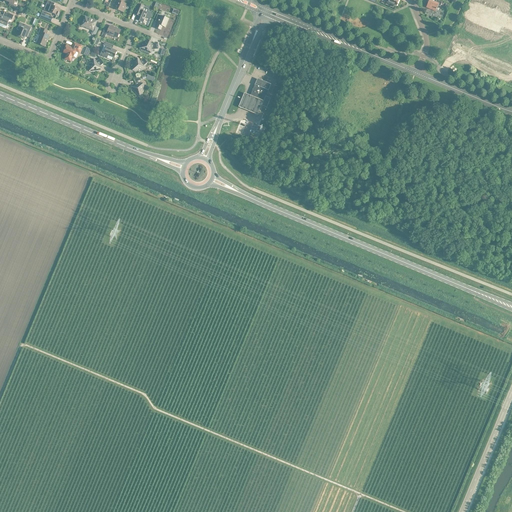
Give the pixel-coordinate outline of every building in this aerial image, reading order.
[(14,4),(15,0),(4,0),(11,3),(9,6),(15,8),(16,5),(14,4)] [(48,11),(58,15),(60,9),(53,6),(54,3),(47,0),(46,4),(50,5),(48,11)] [(123,0),(115,0),(114,5),(117,6),(116,9),(123,12),(126,4),(123,3),(123,0)] [(428,0),(426,7),(435,11),(438,5),(440,6),(442,2),(437,0),(433,0),(433,2),(429,0),(428,0)] [(144,18),(149,20),(152,13),(147,11),(146,13),(142,11),(144,6),(138,4),(134,15),(137,16),(135,19),(143,22),(144,18)] [(5,17),(0,14),(0,23),(6,26),(9,19),(12,20),(14,15),(7,12),(5,17)] [(53,17),(41,13),(39,18),(51,22),(53,17)] [(168,19),(157,14),(155,21),(158,22),(157,24),(157,23),(155,28),(160,30),(162,26),(165,27),(168,19)] [(81,26),(92,30),(91,34),(95,35),(98,28),(94,26),(96,21),(89,18),(88,18),(86,17),(85,16),(81,26)] [(120,30),(110,26),(107,30),(104,29),(101,36),(105,38),(106,33),(117,38),(120,30)] [(24,29),(20,27),(17,36),(23,38),(24,36),(27,37),(30,29),(25,27),(24,29)] [(40,35),(36,43),(40,44),(40,45),(44,47),(49,36),(46,34),(48,31),(41,28),(38,34),(40,35)] [(459,29),(455,39),(461,41),(465,31),(459,29)] [(465,31),(461,41),(467,44),(471,34),(465,31)] [(471,34),(467,44),(473,46),(477,36),(471,34)] [(477,36),(473,46),(478,48),(483,39),(477,36)] [(483,39),(478,48),(484,51),(488,41),(483,39)] [(150,40),(146,41),(141,45),(139,48),(142,51),(147,54),(151,53),(153,49),(156,49),(155,43),(152,43),(150,40)] [(503,43),(501,47),(507,50),(509,46),(511,47),(511,41),(509,40),(506,45),(503,43)] [(488,41),(484,51),(490,53),(494,43),(488,41)] [(65,59),(70,61),(72,56),(73,57),(75,51),(79,53),(82,46),(74,42),(72,47),(66,45),(63,53),(67,54),(65,59)] [(107,55),(114,57),(116,51),(109,48),(111,45),(104,42),(103,46),(106,47),(104,52),(102,51),(100,55),(106,58),(107,55)] [(501,47),(500,51),(503,52),(501,58),(505,60),(505,61),(508,62),(508,61),(511,62),(511,59),(511,55),(506,53),(507,50),(501,47)] [(93,59),(90,61),(88,67),(89,71),(92,72),(99,71),(102,69),(101,65),(103,63),(100,58),(97,60),(93,59)] [(134,60),(132,66),(132,70),(136,72),(142,71),(145,68),(145,65),(145,64),(147,63),(143,58),(141,60),(137,58),(134,60)] [(134,79),(135,83),(133,84),(132,90),(136,95),(142,93),(144,87),(139,82),(138,83),(138,81),(141,81),(140,78),(134,79)] [(270,83),(257,78),(250,97),(261,102),(260,105),(266,107),(270,98),(265,96),(270,83)] [(261,102),(250,97),(243,94),(238,108),(255,115),(260,105),(261,102)]
